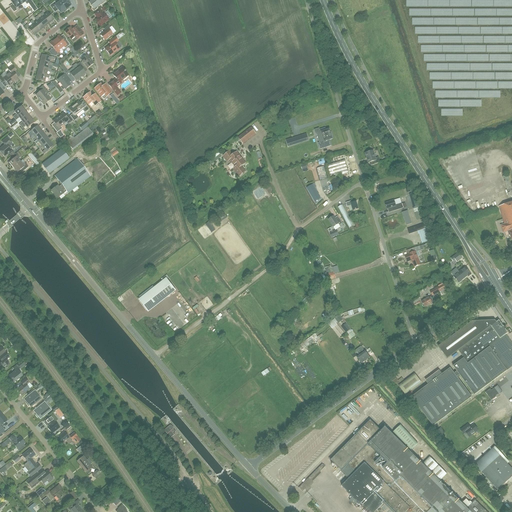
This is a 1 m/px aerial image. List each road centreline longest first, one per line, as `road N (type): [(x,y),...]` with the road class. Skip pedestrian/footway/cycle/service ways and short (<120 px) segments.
road 1 (tertiary): [(248,467),(29,207)]
road 2 (unclassified): [(211,511),(149,422),(0,247)]
road 3 (secondary): [(493,283),(352,64),(323,0)]
road 4 (tertiary): [(248,467),(414,343)]
road 5 (track): [(298,228),(263,271),(153,355)]
road 6 (unclassified): [(306,0),(364,182)]
road 7 (unclassified): [(414,343),(364,182)]
road 8 (residential): [(96,511),(0,387)]
